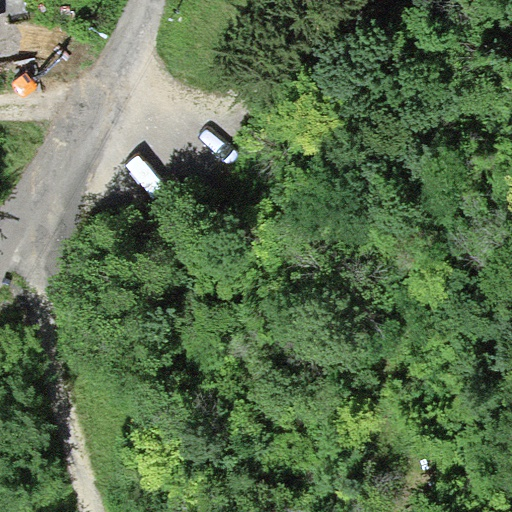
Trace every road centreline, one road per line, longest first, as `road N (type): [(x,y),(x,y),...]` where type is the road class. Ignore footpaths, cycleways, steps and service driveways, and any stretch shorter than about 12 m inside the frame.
road 1 (track): [(360,0),(238,112),(165,114),(99,87)]
road 2 (residential): [(0,239),(69,139),(143,0)]
road 3 (track): [(87,511),(32,284),(0,255)]
